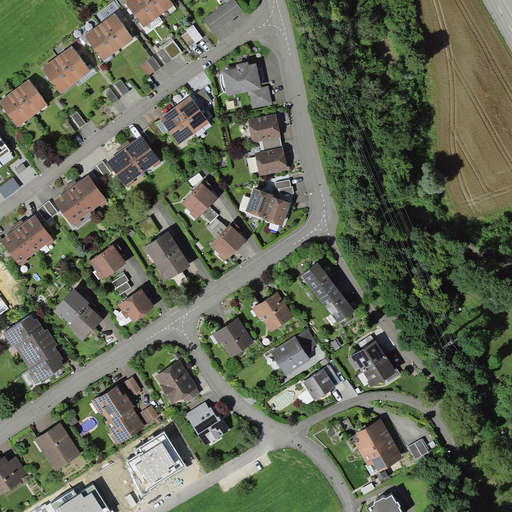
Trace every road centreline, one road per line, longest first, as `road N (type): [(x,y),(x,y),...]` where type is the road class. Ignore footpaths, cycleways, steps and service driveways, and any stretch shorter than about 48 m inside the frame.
road 1 (residential): [(0,215),(238,38),(275,23)]
road 2 (residential): [(275,23),(324,224)]
road 3 (residential): [(0,432),(171,323)]
road 4 (residential): [(171,323),(324,224)]
road 5 (residential): [(433,415),(378,397),(279,438)]
road 6 (residential): [(171,323),(223,392),(279,438)]
road 7 (residential): [(279,438),(158,511)]
